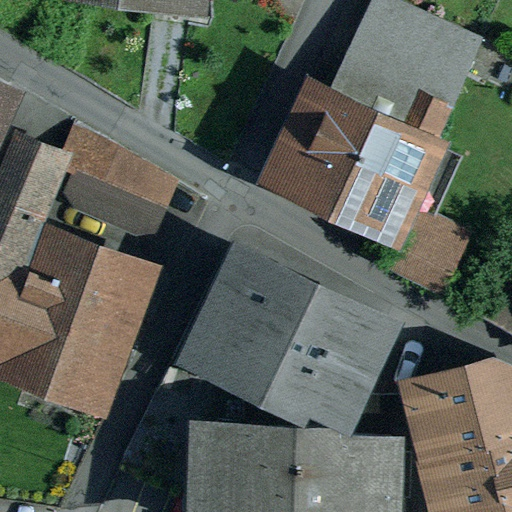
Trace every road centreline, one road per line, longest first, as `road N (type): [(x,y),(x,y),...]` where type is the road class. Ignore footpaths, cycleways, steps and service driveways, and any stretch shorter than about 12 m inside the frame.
road 1 (residential): [(226,189),(77,511)]
road 2 (residential): [(226,189),(511,346)]
road 3 (residential): [(0,50),(226,189)]
road 4 (residential): [(319,0),(226,189)]
